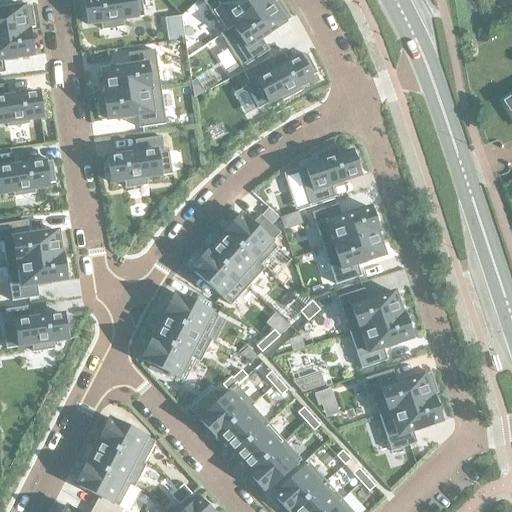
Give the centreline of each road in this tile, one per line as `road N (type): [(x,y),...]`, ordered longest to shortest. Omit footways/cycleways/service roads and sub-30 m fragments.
road 1 (residential): [(363,112),(471,440)]
road 2 (residential): [(56,0),(86,224),(101,286),(131,310)]
road 3 (residential): [(363,112),(249,168),(131,310)]
road 4 (tertiary): [(429,71),(511,322)]
road 5 (residential): [(249,511),(112,365)]
road 6 (residential): [(112,365),(33,511)]
